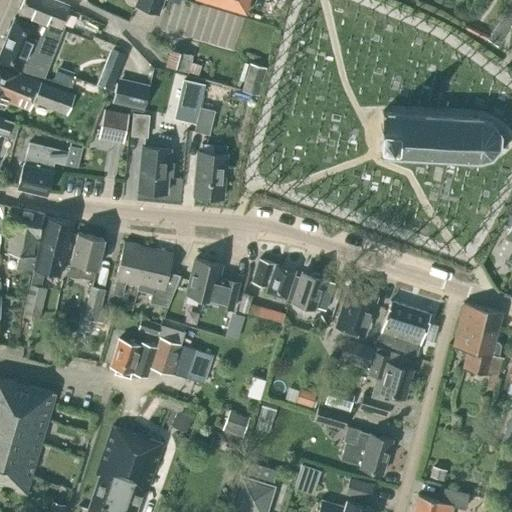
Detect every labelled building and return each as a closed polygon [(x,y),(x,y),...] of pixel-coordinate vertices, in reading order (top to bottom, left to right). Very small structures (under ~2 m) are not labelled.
[(21,0),(17,13),(38,22),(59,31),(62,25),(60,25),(68,7),(51,0),(21,0)] [(157,13),(162,0),(135,0),(134,5),(157,13)] [(208,0),(208,2),(244,12),(247,0),(208,0)] [(511,8),(503,22),(511,27),(511,8)] [(59,31),(38,22),(36,26),(13,17),(0,48),(0,63),(18,71),(19,69),(41,76),(59,31)] [(181,53),(169,49),(164,64),(177,68),(176,69),(197,75),(201,65),(190,61),(193,54),(182,50),(181,53)] [(257,95),(265,68),(249,63),(240,90),(257,95)] [(66,113),(72,95),(38,81),(0,65),(0,105),(2,106),(5,99),(28,109),(32,100),(66,113)] [(69,85),(73,72),(56,66),(52,79),(69,85)] [(101,72),(96,85),(109,90),(114,77),(101,72)] [(143,109),(149,84),(116,76),(111,102),(143,109)] [(181,78),(176,104),(197,109),(203,83),(183,79),(181,78)] [(197,109),(195,119),(196,119),(193,130),(207,134),(213,110),(210,110),(216,84),(204,81),(203,83),(197,109)] [(123,142),(128,113),(102,108),(97,137),(123,142)] [(506,146),(506,133),(499,133),(491,121),(479,118),(381,111),(380,124),(379,142),(378,155),(477,159),(490,156),(498,146),(506,146)] [(147,144),(149,114),(131,113),(129,143),(147,144)] [(0,134),(14,139),(17,123),(3,119),(3,118),(0,117),(0,134)] [(63,164),(66,151),(27,142),(16,187),(45,194),(50,171),(50,170),(52,161),(63,164)] [(221,197),(226,145),(212,143),(211,152),(197,151),(193,195),(221,197)] [(136,190),(165,192),(166,175),(170,175),(172,161),(167,161),(169,148),(140,146),(136,190)] [(30,271),(43,213),(10,206),(6,231),(11,232),(7,252),(18,254),(15,268),(30,271)] [(58,274),(70,221),(44,215),(29,284),(28,283),(21,315),(36,319),(44,287),(40,286),(43,271),(58,274)] [(92,281),(95,267),(102,238),(76,231),(69,261),(70,261),(66,275),(92,281)] [(137,290),(147,247),(122,241),(113,279),(114,279),(111,293),(121,295),(124,281),(136,284),(136,289),(137,290)] [(147,247),(137,290),(150,293),(148,302),(166,306),(174,287),(164,285),(171,253),(147,247)] [(223,280),(216,279),(220,264),(194,258),(185,293),(209,299),(208,303),(231,308),(237,282),(223,279),(223,280)] [(288,299),(296,275),(292,274),(294,269),(274,263),(258,258),(251,282),(266,287),(265,292),(288,299)] [(296,275),(288,299),(312,307),(313,306),(324,310),(333,282),(321,279),(321,278),(320,278),(318,274),(313,273),(310,275),(301,272),(300,276),(296,275)] [(97,321),(104,288),(89,284),(82,318),(97,321)] [(363,335),(365,328),(368,327),(370,322),(368,319),(376,296),(346,286),(333,325),(363,335)] [(237,309),(246,312),(251,294),(242,292),(237,309)] [(415,354),(428,313),(389,301),(378,336),(390,340),(388,345),(415,354)] [(494,389),(501,355),(498,355),(500,344),(498,340),(494,339),(500,311),(462,303),(452,346),(466,350),(462,367),(488,373),(485,387),(494,389)] [(316,331),(326,324),(320,314),(310,321),(316,331)] [(155,335),(159,324),(140,317),(136,329),(155,335)] [(178,342),(182,331),(159,324),(155,335),(159,336),(178,342)] [(239,327),(228,324),(225,335),(236,338),(239,327)] [(205,352),(178,343),(178,342),(159,336),(156,347),(139,342),(138,345),(117,339),(110,366),(145,376),(149,367),(168,373),(168,372),(196,380),(205,352)] [(366,368),(373,347),(345,338),(338,358),(366,368)] [(403,397),(411,369),(386,362),(388,355),(373,350),(366,374),(376,377),(370,396),(362,394),(358,407),(385,415),(389,403),(393,404),(395,395),(403,397)] [(246,395),(258,399),(264,379),(252,375),(246,395)] [(26,390),(13,386),(15,381),(0,376),(0,485),(25,493),(54,392),(27,385),(26,390)] [(335,406),(347,410),(350,398),(338,395),(335,406)] [(342,429),(348,412),(318,403),(313,420),(342,429)] [(169,426),(185,432),(192,416),(176,409),(169,426)] [(241,435),(247,418),(234,413),(228,430),(241,435)] [(145,490),(161,443),(111,426),(94,473),(98,474),(86,508),(97,511),(144,511),(147,503),(121,495),(124,484),(145,490)] [(511,428),(506,426),(500,441),(511,445),(511,428)] [(368,433),(358,430),(354,444),(344,441),(339,458),(359,464),(359,467),(381,473),(391,439),(369,433),(368,433)] [(511,470),(511,453),(503,452),(500,468),(511,470)] [(239,475),(228,508),(236,510),(235,511),(263,511),(272,485),(270,485),(275,469),(248,461),(243,476),(239,475)] [(299,463),(296,474),(312,479),(315,468),(299,463)] [(442,480),(445,469),(431,465),(428,476),(442,480)] [(367,501),(372,484),(349,477),(344,494),(367,501)] [(464,509),(468,493),(441,486),(437,500),(417,495),(412,511),(449,511),(451,505),(464,509)] [(51,499),(47,511),(62,511),(65,503),(51,499)] [(343,506),(320,499),(316,511),(370,511),(369,511),(370,507),(345,500),(343,506)]
